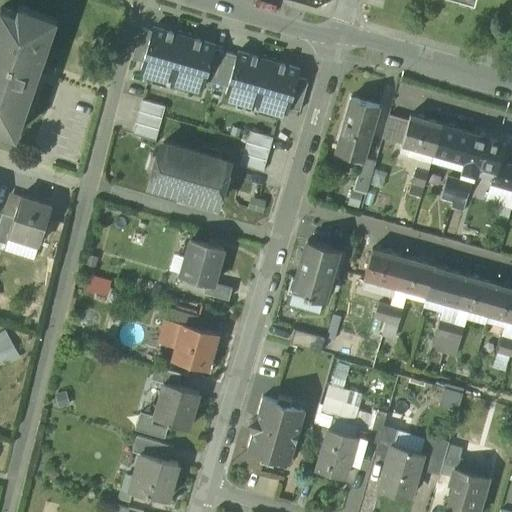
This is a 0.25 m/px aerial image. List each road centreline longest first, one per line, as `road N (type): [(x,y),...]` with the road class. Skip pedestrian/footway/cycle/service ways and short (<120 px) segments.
road 1 (residential): [(277,242),(205,484)]
road 2 (residential): [(287,200),(511,264)]
road 3 (residential): [(84,188),(277,242)]
road 4 (residential): [(334,40),(511,90)]
road 5 (residential): [(334,40),(287,200)]
road 6 (residential): [(207,0),(334,40)]
